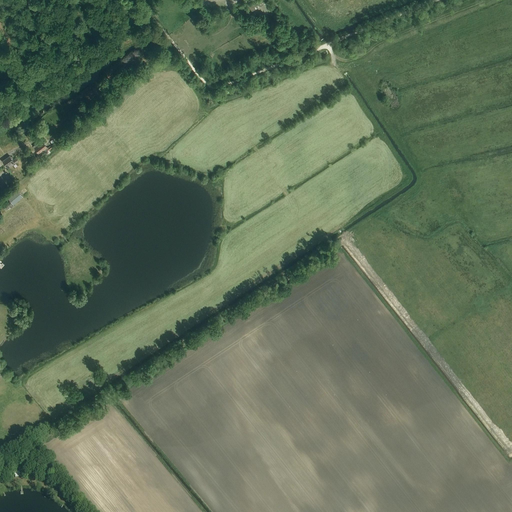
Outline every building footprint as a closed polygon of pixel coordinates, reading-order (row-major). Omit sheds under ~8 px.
[(258,0),(249,6),(252,11),(261,6),(266,14),(271,11),(263,0),(258,0)] [(48,151),(53,147),(51,145),(48,148),(42,141),(34,147),(41,156),(48,151)] [(19,161),(18,160),(16,157),(13,160),(10,156),(3,161),(8,169),(19,161)] [(8,198),(10,201),(14,204),(23,197),(17,190),(8,198)] [(14,204),(10,201),(6,205),(9,209),(14,205),(14,204)]
